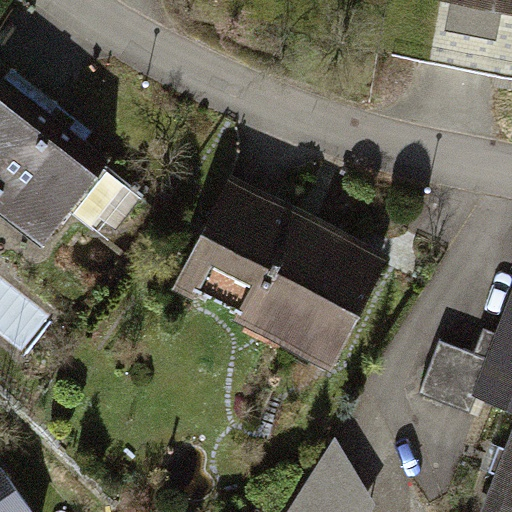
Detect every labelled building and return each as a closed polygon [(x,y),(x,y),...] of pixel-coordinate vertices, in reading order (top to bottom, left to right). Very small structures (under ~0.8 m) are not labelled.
[(511,0),(450,0),(456,1),(451,33),(495,40),(500,9),(509,10),(511,0)] [(14,71),(0,90),(0,204),(3,201),(52,239),(72,213),(99,233),(106,224),(118,233),(144,199),(139,196),(143,191),(135,185),(132,189),(45,123),(59,105),(14,71)] [(233,190),(183,285),(245,318),(252,305),(303,332),(296,345),(341,368),(395,266),(349,242),(345,249),(233,190)] [(511,309),(501,337),(497,335),(487,360),(492,362),(478,398),(511,411),(511,309)] [(453,389),(467,352),(462,350),(442,343),(421,396),(446,406),(453,389)] [(478,398),(492,362),(487,360),(467,352),(446,406),(471,415),(478,398)] [(375,511),(378,507),(337,441),(291,511),(375,511)] [(500,477),(486,511),(511,511),(511,447),(510,453),(505,451),(496,475),(500,477)] [(0,511),(27,511),(0,473),(0,511)]
